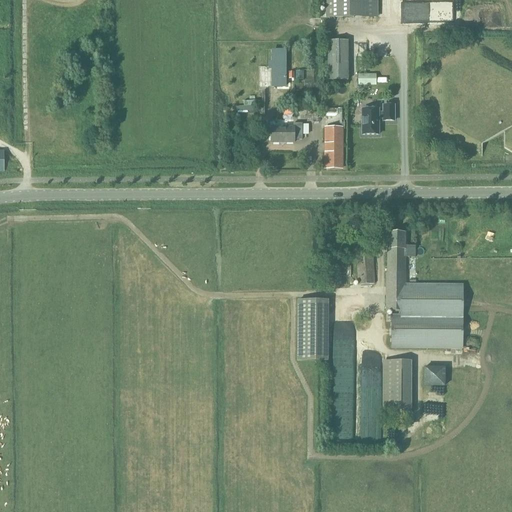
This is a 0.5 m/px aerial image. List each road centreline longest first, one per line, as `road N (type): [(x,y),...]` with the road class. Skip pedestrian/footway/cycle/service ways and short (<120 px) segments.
road 1 (track): [(0,222),(122,217),(199,294),(293,295),(292,364),(310,397),(309,458),(397,458),(446,441),(478,404),(488,373),(478,357),(493,308),(511,312)]
road 2 (tertiary): [(0,197),(511,193)]
road 3 (track): [(511,29),(401,31),(402,193)]
road 4 (track): [(0,146),(25,159),(24,0)]
road 5 (track): [(293,295),(379,292),(381,193)]
